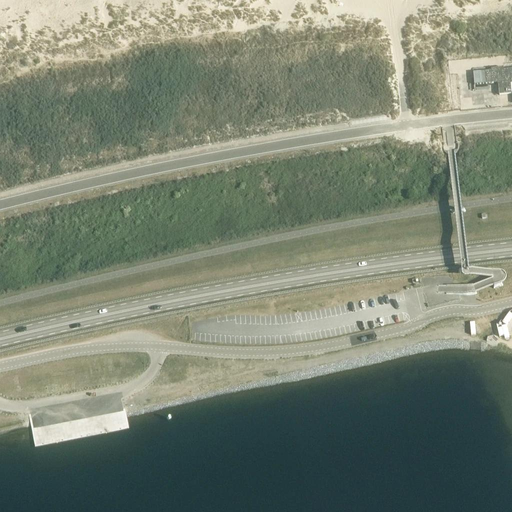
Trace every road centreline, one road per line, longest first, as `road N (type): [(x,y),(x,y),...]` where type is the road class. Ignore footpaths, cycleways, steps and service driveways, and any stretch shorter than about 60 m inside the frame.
road 1 (unclassified): [(0,205),(187,161),(511,114)]
road 2 (primary): [(511,249),(160,304),(0,340)]
road 3 (tertiary): [(0,367),(116,346),(304,350),(405,329),(444,312),(511,303)]
